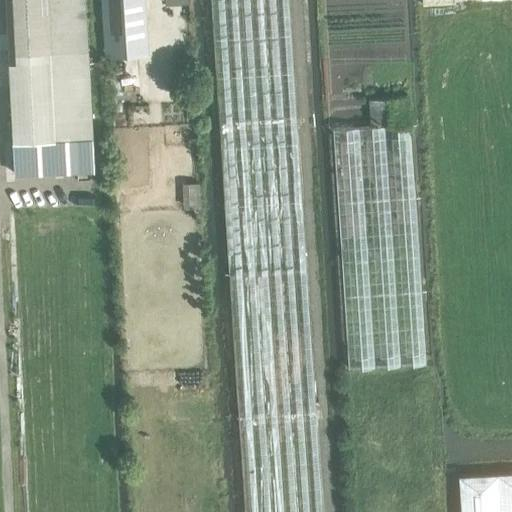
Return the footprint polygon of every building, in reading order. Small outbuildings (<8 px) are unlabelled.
[(5,0),(13,141),(92,137),(88,65),(84,0),(5,0)] [(105,0),(109,46),(123,45),(149,44),(146,0),(105,0)] [(322,511),(293,65),(288,0),(211,0),(244,511),(322,511)] [(368,99),(371,121),(371,123),(407,121),(406,96),(368,99)] [(349,367),(426,363),(410,123),(333,128),(349,367)] [(198,181),(182,182),(183,207),(199,207),(198,181)] [(511,511),(511,471),(459,475),(460,511),(511,511)]
